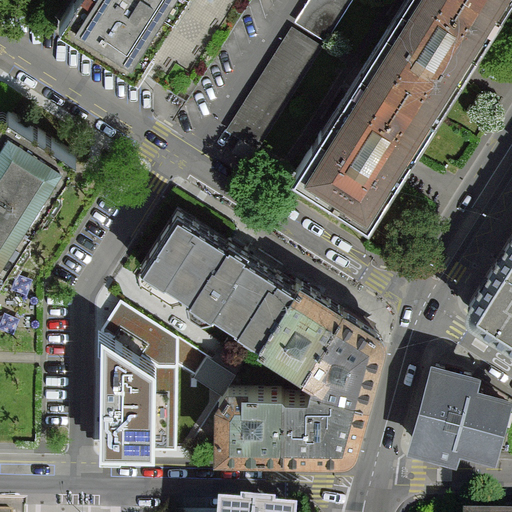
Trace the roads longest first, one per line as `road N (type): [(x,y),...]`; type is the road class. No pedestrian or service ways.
road 1 (residential): [(82,483),(84,295),(175,151)]
road 2 (residential): [(421,305),(175,151)]
road 3 (residential): [(82,483),(371,485)]
road 4 (residential): [(175,151),(0,41)]
road 5 (secondary): [(371,485),(421,305)]
road 6 (secondary): [(421,305),(511,155)]
road 7 (residential): [(511,478),(371,485)]
